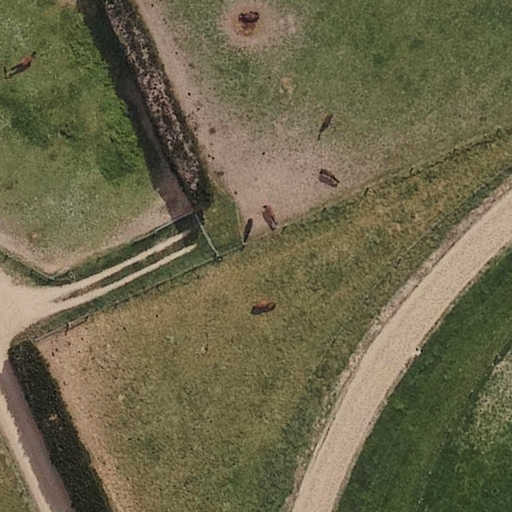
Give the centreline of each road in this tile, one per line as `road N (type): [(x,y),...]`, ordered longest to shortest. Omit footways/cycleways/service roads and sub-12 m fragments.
road 1 (track): [(315,511),(334,451),(385,362),(511,218)]
road 2 (track): [(0,382),(57,511)]
